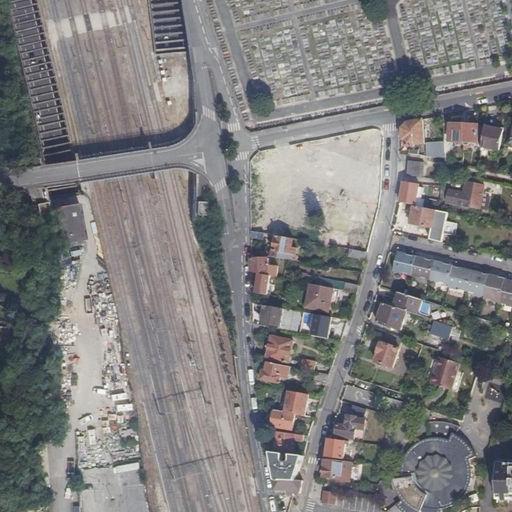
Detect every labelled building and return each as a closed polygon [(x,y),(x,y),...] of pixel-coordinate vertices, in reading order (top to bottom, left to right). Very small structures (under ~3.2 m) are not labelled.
[(424,119),(414,121),(415,144),(426,143),(424,119)] [(172,124),(176,147),(185,141),(190,136),(173,120),(172,124)] [(403,128),(403,139),(406,139),(406,146),(415,146),(415,144),(414,121),(408,122),(403,128)] [(446,143),(447,157),(447,162),(450,162),(450,154),(452,145),(453,141),(465,142),(466,124),(452,124),(452,125),(445,125),(446,143)] [(479,125),(466,124),(465,142),(478,143),(479,125)] [(505,129),(486,125),(483,148),(500,152),(505,129)] [(433,144),(434,157),(447,157),(446,143),(433,144)] [(425,162),(410,160),(408,174),(423,177),(425,162)] [(181,168),(181,169),(186,192),(187,193),(195,177),(197,174),(196,172),(193,171),(190,169),(185,168),(181,168)] [(405,181),(401,202),(416,205),(416,206),(424,208),(426,199),(422,199),(424,189),(419,188),(420,184),(405,181)] [(468,182),(466,190),(485,194),(487,186),(483,186),(478,184),(468,182)] [(485,194),(466,190),(466,193),(465,195),(460,194),(461,192),(450,189),(447,201),(458,204),(458,203),(489,210),(491,198),(485,196),(485,194)] [(35,203),(38,218),(48,216),(45,201),(35,203)] [(61,244),(86,239),(79,202),(54,206),(61,244)] [(424,208),(416,206),(415,206),(412,220),(434,225),(436,210),(424,208)] [(258,232),(252,231),(252,237),(265,239),(265,236),(266,233),(258,232)] [(295,238),(277,235),(276,238),(273,256),(288,259),(298,261),(299,257),(297,254),(298,248),(293,247),(295,238)] [(366,259),(368,252),(351,248),(349,256),(366,259)] [(466,269),(461,267),(454,266),(454,265),(399,252),(395,270),(426,278),(450,284),(450,286),(486,295),(485,298),(501,302),(501,303),(511,305),(511,280),(506,279),(507,276),(500,274),(499,276),(496,275),(491,274),(491,275),(483,273),(480,272),(481,268),(466,265),(466,269)] [(271,275),(278,276),(279,266),(269,265),(269,258),(252,258),(253,271),(260,273),(271,275)] [(21,263),(13,264),(16,273),(22,274),(21,266),(21,263)] [(257,292),(268,294),(271,275),(260,273),(257,292)] [(357,293),(359,285),(344,282),(343,290),(357,293)] [(336,303),(339,289),(311,283),(307,306),(329,311),(331,302),(336,303)] [(423,299),(400,292),(396,307),(408,311),(419,315),(423,299)] [(25,303),(13,301),(11,308),(23,310),(25,303)] [(396,307),(384,303),(377,322),(402,330),(408,311),(396,307)] [(293,315),(294,310),(266,305),(263,321),(281,325),(284,313),(293,315)] [(454,326),(435,320),(430,333),(450,339),(451,335),(454,326)] [(316,328),(303,325),(302,331),(315,334),(316,328)] [(404,338),(386,332),(376,361),(394,367),(404,338)] [(294,340),(272,335),(267,357),(289,362),(294,340)] [(301,368),(315,371),(316,362),(302,359),(301,368)] [(438,377),(436,376),(433,387),(453,393),(462,366),(442,360),(438,370),(440,371),(438,377)] [(291,366),(268,361),(267,370),(263,370),(261,379),(281,383),(283,373),(290,375),(291,366)] [(326,384),(330,374),(316,371),(313,380),(326,384)] [(306,415),(310,394),(290,391),(286,412),(295,413),(306,415)] [(349,415),(348,423),(366,426),(367,419),(365,419),(367,410),(354,406),(351,415),(349,415)] [(295,413),(286,412),(276,410),(273,425),(293,429),(295,413)] [(366,426),(348,423),(347,426),(339,424),(337,434),(338,434),(338,439),(350,441),(350,438),(355,439),(357,428),(365,430),(366,426)] [(364,440),(365,430),(357,428),(355,439),(364,440)] [(308,441),(309,435),(278,431),(276,449),(293,451),(295,439),(308,441)] [(459,437),(452,434),(449,441),(447,441),(442,439),(436,439),(430,440),(425,441),(419,444),(415,447),(409,453),(406,458),(403,464),(402,471),(402,479),(395,481),(396,486),(398,491),(399,494),(402,499),(406,503),(411,508),(416,511),(418,511),(423,511),(425,507),(429,508),(433,509),(438,509),(444,508),(450,506),(457,502),(463,497),(466,493),(469,487),(471,481),(472,476),(471,471),(471,465),(469,460),(476,457),(474,452),(470,446),(464,440),(459,437)] [(338,439),(329,438),(327,456),(344,458),(346,444),(350,444),(351,441),(350,441),(338,439)] [(298,479),(304,456),(271,452),(277,478),(298,479)] [(345,461),(326,459),(324,476),(338,477),(343,478),(345,461)] [(338,482),(350,482),(351,462),(345,461),(343,478),(338,477),(338,482)] [(511,465),(498,465),(498,497),(511,497),(511,465)] [(305,480),(298,479),(277,478),(274,478),(276,493),(294,495),(295,492),(302,493),(305,480)] [(338,493),(324,491),(323,502),(336,504),(338,493)]
